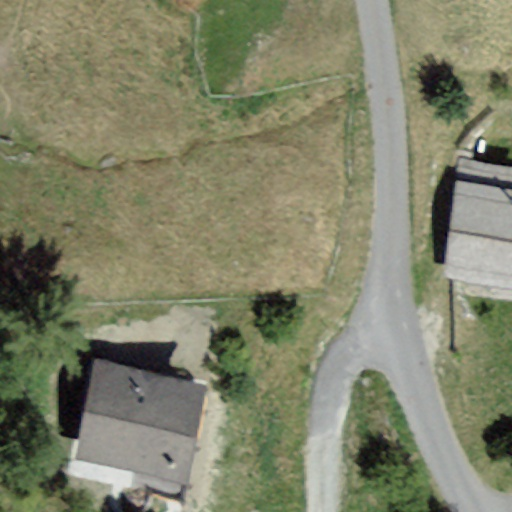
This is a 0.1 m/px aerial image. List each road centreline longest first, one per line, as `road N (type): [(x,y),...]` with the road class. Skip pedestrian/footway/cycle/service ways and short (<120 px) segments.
road 1 (residential): [(370,0),(391,174),(397,319)]
road 2 (residential): [(397,319),(357,336),(339,385),(328,511)]
road 3 (residential): [(397,319),(437,436),(474,511)]
